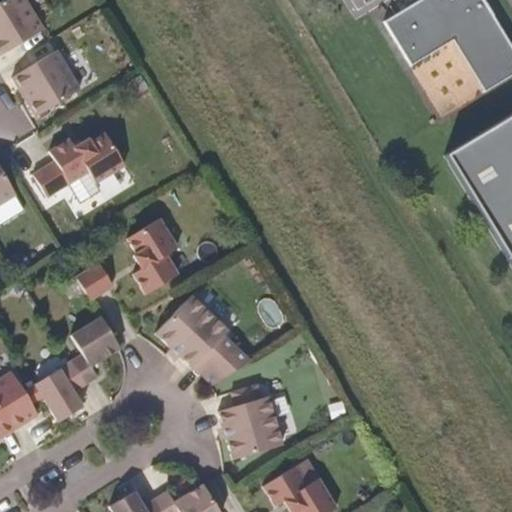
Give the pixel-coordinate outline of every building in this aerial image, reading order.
[(0,55),(43,30),(24,0),(3,0),(0,2),(0,55)] [(474,0),(470,3),(468,0),(417,0),(382,21),(408,65),(449,41),(479,91),(511,71),(511,53),(479,0),(474,0)] [(56,51),(11,78),(35,117),(79,89),(56,51)] [(511,109),(440,153),(511,269),(511,109)] [(54,162),(32,175),(46,198),(87,173),(95,185),(124,167),(105,134),(89,143),(87,140),(74,148),(69,140),(48,153),(54,162)] [(0,170),(0,205),(16,196),(0,170)] [(159,219),(126,239),(135,254),(132,256),(141,269),(132,274),(145,295),(177,275),(165,255),(177,249),(159,219)] [(98,264),(75,278),(89,301),(112,287),(98,264)] [(190,295),(155,334),(191,367),(203,354),(213,364),(237,339),(190,295)] [(99,317),(58,343),(70,363),(84,385),(96,378),(90,366),(118,349),(99,317)] [(34,385),(57,422),(81,407),(72,392),(84,385),(70,363),(34,385)] [(10,372),(0,378),(0,438),(37,416),(10,372)] [(218,412),(232,460),(282,446),(265,384),(232,394),(236,407),(218,412)] [(295,467),(262,487),(275,507),(283,502),(289,511),(330,511),(336,508),(318,479),(306,486),(295,467)] [(108,507),(111,511),(218,511),(202,485),(173,502),(167,491),(142,507),(133,491),(108,507)]
